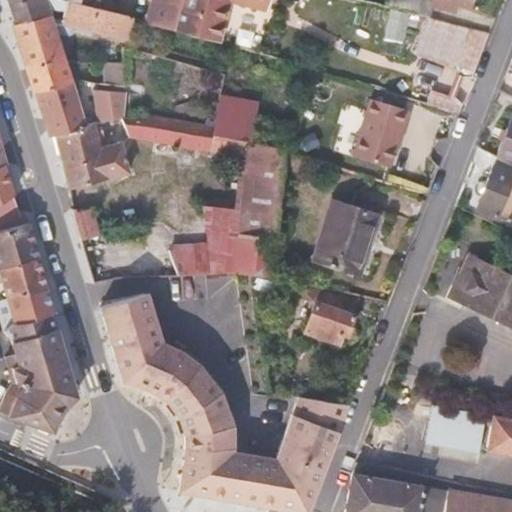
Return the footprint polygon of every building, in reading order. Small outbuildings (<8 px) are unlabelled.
[(49,6),(65,10),(62,20),(51,17),(57,34),(63,35),(71,33),(74,23),(125,37),(131,17),(96,8),(67,0),(65,0),(14,0),(7,3),(14,23),(47,14),(49,6)] [(172,28),(179,0),(150,0),(145,22),(172,28)] [(229,0),(179,0),(172,28),(218,41),(229,0)] [(466,8),(468,0),(386,0),(384,6),(421,16),(429,18),(433,5),(453,11),(455,5),(466,8)] [(71,82),(57,34),(51,17),(50,12),(47,14),(14,23),(11,23),(32,91),(71,82)] [(412,52),(455,63),(475,68),(489,33),(429,18),(421,16),(412,52)] [(123,85),(122,64),(104,63),(103,82),(123,85)] [(453,117),(466,85),(439,74),(425,106),(453,117)] [(84,126),(71,82),(32,91),(35,93),(48,136),(54,134),(84,126)] [(123,116),(125,85),(123,85),(103,82),(103,121),(118,118),(120,119),(123,116)] [(249,141),(256,102),(218,95),(212,126),(211,133),(246,140),(249,141)] [(408,111),(401,109),(366,98),(348,155),(383,165),(391,143),(397,145),(408,111)] [(211,133),(212,126),(145,112),(144,118),(123,116),(120,119),(127,135),(206,149),(243,160),(246,140),(211,133)] [(511,158),(511,118),(510,118),(497,152),(511,158)] [(99,146),(93,125),(84,126),(54,134),(67,188),(126,173),(119,141),(99,146)] [(269,278),(284,149),(249,141),(246,140),(243,160),(237,213),(231,271),(269,278)] [(511,223),(511,163),(496,156),(474,208),(511,223)] [(0,165),(0,203),(12,195),(4,164),(0,165)] [(0,267),(37,258),(30,228),(26,220),(23,215),(20,215),(12,195),(0,203),(0,267)] [(356,272),(374,214),(329,199),(311,259),(356,272)] [(231,271),(237,213),(206,209),(209,247),(211,271),(231,271)] [(97,232),(91,210),(73,214),(79,237),(97,232)] [(177,273),(172,249),(167,232),(97,232),(79,237),(92,280),(116,274),(177,273)] [(211,271),(209,247),(172,249),(177,273),(211,271)] [(511,276),(467,254),(447,295),(456,301),(511,327),(511,276)] [(51,310),(37,258),(0,267),(0,280),(1,280),(6,298),(0,299),(0,313),(1,316),(10,315),(12,321),(47,312),(51,310)] [(272,294),(274,281),(250,276),(252,291),(272,294)] [(344,336),(358,298),(298,286),(294,296),(311,302),(301,329),(334,341),(337,333),(344,336)] [(179,486),(304,510),(318,468),(323,458),(345,401),(296,395),(273,455),(230,448),(230,437),(229,424),(227,410),(222,394),(215,381),(208,372),(198,362),(188,354),(177,348),(161,341),(146,292),(98,306),(117,371),(120,378),(126,378),(135,380),(142,381),(151,385),(167,399),(174,409),(179,419),(183,431),(185,443),(184,460),(179,486)] [(4,359),(7,371),(12,383),(7,391),(0,406),(0,413),(27,423),(54,432),(54,416),(58,410),(61,404),(66,398),(71,396),(75,395),(62,350),(47,312),(12,321),(2,329),(8,337),(14,356),(4,359)] [(388,409),(394,393),(383,389),(377,405),(388,409)] [(483,449),(490,413),(405,397),(399,433),(483,449)] [(511,453),(511,418),(493,415),(486,449),(511,453)] [(511,511),(511,501),(486,497),(399,481),(401,469),(355,462),(351,470),(342,511),(511,511)]
